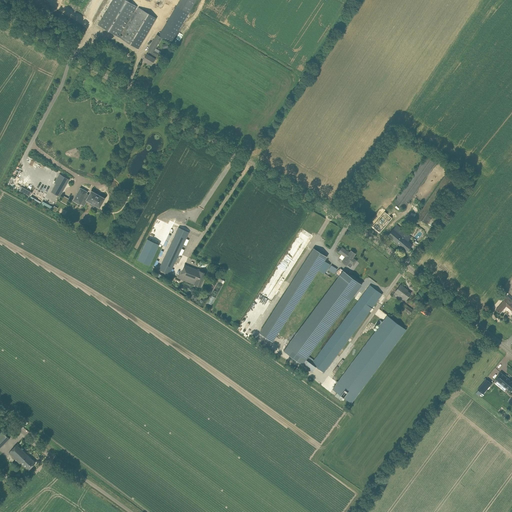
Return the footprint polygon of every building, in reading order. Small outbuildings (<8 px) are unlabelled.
[(130,21),(129,20),(137,7),(126,0),(112,0),(101,20),(98,25),(138,49),(141,44),(157,18),(138,7),(130,21)] [(147,54),(143,60),(152,65),(155,59),(156,60),(161,52),(155,48),(160,40),(156,37),(149,48),(150,49),(147,54)] [(394,202),(405,209),(439,160),(429,152),(394,202)] [(417,217),(428,225),(462,176),(451,168),(417,217)] [(56,183),(52,192),(60,196),(69,179),(60,174),(55,183),(56,183)] [(81,188),(74,200),(80,204),(84,197),(87,199),(87,200),(91,202),(90,204),(94,207),(95,204),(100,207),(105,198),(92,191),(89,195),(86,193),(87,192),(81,188)] [(372,226),(380,232),(392,218),(385,212),(372,226)] [(408,241),(411,237),(396,225),(388,235),(407,251),(412,245),(408,241)] [(297,226),(239,330),(240,331),(246,331),(247,332),(252,332),(266,307),(263,305),(261,305),(261,303),(272,284),(271,286),(277,275),(277,277),(287,259),(294,260),(293,259),(295,259),(298,261),(312,235),(297,226)] [(158,269),(170,274),(190,233),(178,227),(158,269)] [(138,260),(149,265),(159,244),(148,239),(138,260)] [(327,256),(314,247),(259,333),(273,341),(318,270),(324,274),(330,264),(324,261),(327,256)] [(339,252),(346,256),(342,261),(350,268),(353,265),(357,261),(352,258),(355,253),(351,251),(349,253),(342,248),(339,252)] [(179,278),(201,287),(204,278),(206,273),(200,271),(200,270),(185,264),(179,278)] [(328,270),(334,274),(337,269),(331,265),(328,270)] [(340,276),(284,350),(302,364),(304,366),(308,361),(311,363),(314,359),(308,355),(360,287),(362,284),(343,270),(343,271),(340,268),(336,273),(340,276)] [(222,284),(218,282),(213,291),(215,292),(213,294),(216,296),(222,284)] [(368,288),(312,364),(316,367),(319,369),(323,372),(349,338),(351,335),(382,294),(370,285),(368,288)] [(395,292),(406,300),(411,294),(406,290),(406,289),(401,285),(395,292)] [(211,295),(207,303),(212,305),(215,297),(211,295)] [(511,299),(508,296),(506,299),(496,310),(500,313),(506,306),(511,310),(511,309),(511,299)] [(407,305),(403,309),(409,314),(413,310),(407,305)] [(387,315),(332,389),(351,403),(406,329),(387,315)] [(511,381),(500,372),(495,379),(503,386),(501,388),(504,391),(507,388),(510,391),(511,389),(511,381)] [(486,379),(477,389),(483,394),(491,383),(486,379)] [(2,431),(0,433),(0,448),(10,439),(2,431)] [(17,445),(9,453),(17,461),(18,460),(20,462),(28,470),(36,463),(17,445)]
